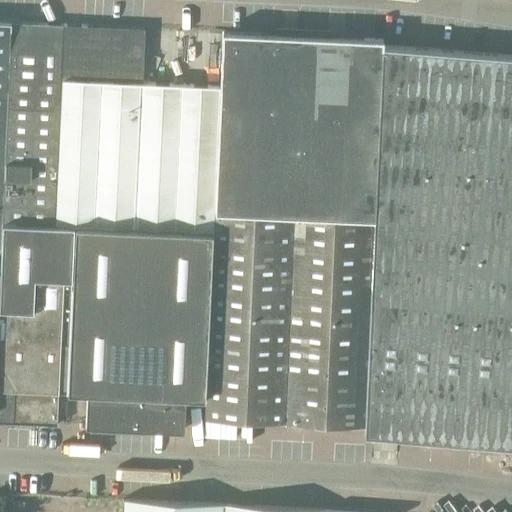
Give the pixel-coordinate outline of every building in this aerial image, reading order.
[(0,248),(2,221),(11,22),(0,21),(0,248)] [(2,221),(54,223),(63,24),(11,22),(2,221)] [(74,224),(214,231),(214,210),(221,86),(142,82),(146,29),(63,24),(54,223),(74,224)] [(221,86),(214,210),(375,217),(382,47),(382,38),(224,33),(221,86)] [(375,217),(365,427),(365,434),(511,445),(511,55),(382,46),(375,217)] [(205,419),(365,427),(375,217),(214,210),(214,231),(206,398),(205,419)] [(59,392),(66,393),(74,224),(54,223),(2,221),(0,248),(0,259),(0,422),(57,425),(59,392)] [(87,393),(86,426),(184,430),(185,397),(206,398),(214,231),(74,224),(66,393),(87,393)] [(324,511),(324,509),(123,499),(122,511),(324,511)]
